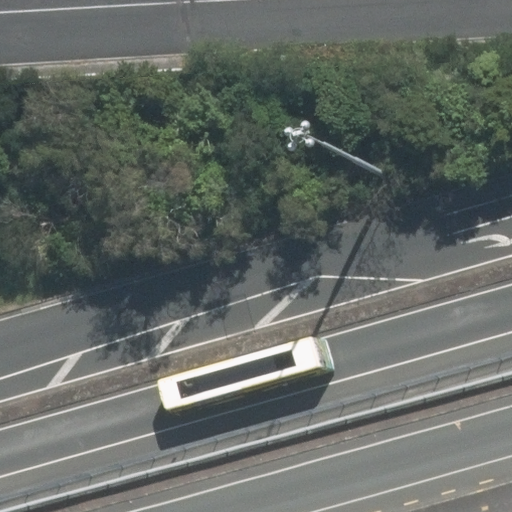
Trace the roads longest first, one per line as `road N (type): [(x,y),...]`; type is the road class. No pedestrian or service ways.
road 1 (secondary): [(511,314),(0,453)]
road 2 (primary): [(0,18),(511,7)]
road 3 (secondary): [(0,368),(347,261)]
road 4 (primary): [(511,432),(240,511)]
road 5 (secondary): [(347,261),(511,212)]
road 6 (secondary): [(347,261),(511,219)]
